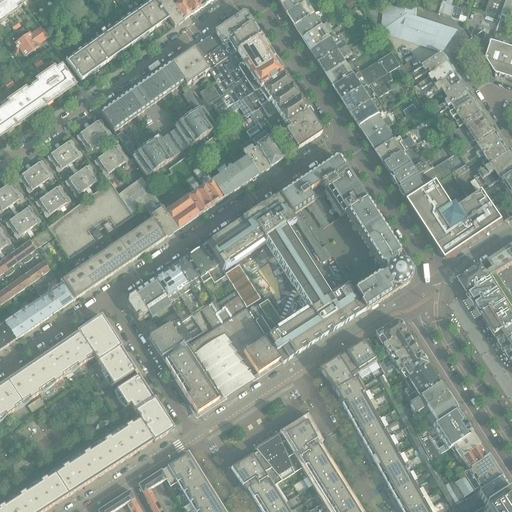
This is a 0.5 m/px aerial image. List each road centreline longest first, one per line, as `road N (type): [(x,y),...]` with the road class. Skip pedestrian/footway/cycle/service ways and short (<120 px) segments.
road 1 (residential): [(0,170),(243,0)]
road 2 (residential): [(106,297),(348,137)]
road 3 (residential): [(398,301),(511,473)]
road 4 (residential): [(436,277),(348,137)]
road 5 (residential): [(348,137),(258,0)]
road 6 (residential): [(192,434),(106,297)]
road 7 (residential): [(192,434),(71,511)]
road 8 (residential): [(0,369),(106,297)]
road 9 (residential): [(398,301),(292,370)]
